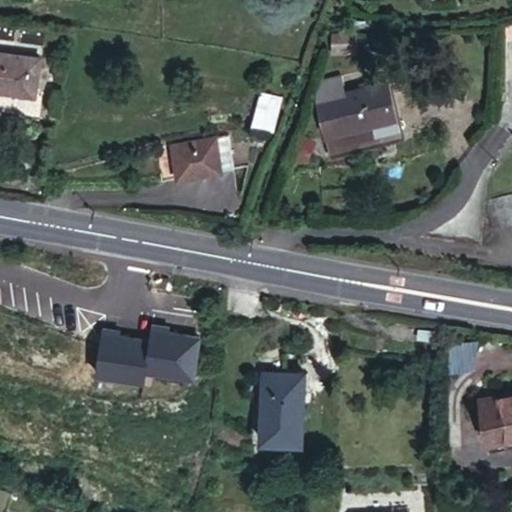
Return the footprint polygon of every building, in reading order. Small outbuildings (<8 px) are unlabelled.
[(31,44),(0,39),(0,74),(26,79),(31,44)] [(311,103),(324,147),(388,129),(378,93),(337,105),(332,88),(316,92),(311,103)] [(259,93),(248,125),(271,131),(281,99),(259,93)] [(388,129),(324,147),(329,162),(392,144),(388,129)] [(152,153),(158,184),(231,171),(225,139),(152,153)] [(482,206),(487,232),(511,225),(511,201),(511,199),(482,206)] [(260,329),(251,398),(293,402),(301,334),(260,329)] [(511,400),(481,407),(489,451),(511,446),(511,400)] [(351,502),(351,511),(405,511),(406,499),(351,502)]
